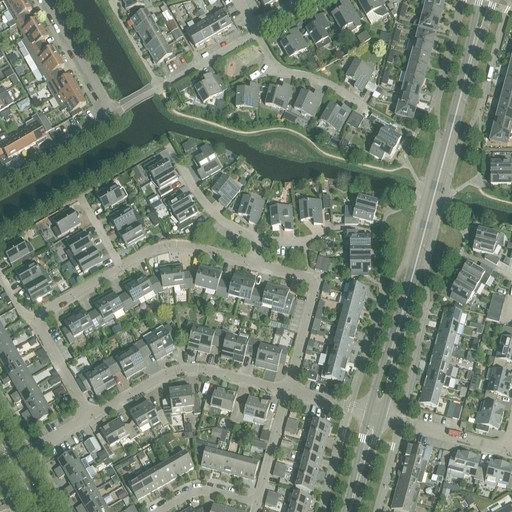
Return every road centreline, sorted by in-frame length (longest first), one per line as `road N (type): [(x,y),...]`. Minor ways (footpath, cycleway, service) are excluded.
road 1 (tertiary): [(375,413),(473,51)]
road 2 (residential): [(287,390),(183,367),(90,415)]
road 3 (residential): [(254,261),(312,283),(287,390)]
road 4 (residential): [(120,265),(173,243),(254,261)]
road 5 (residential): [(505,447),(375,413)]
road 6 (residential): [(113,114),(47,0)]
road 7 (residential): [(0,180),(113,114)]
road 8 (residential): [(260,238),(210,208),(176,156)]
road 9 (residential): [(152,90),(257,32)]
